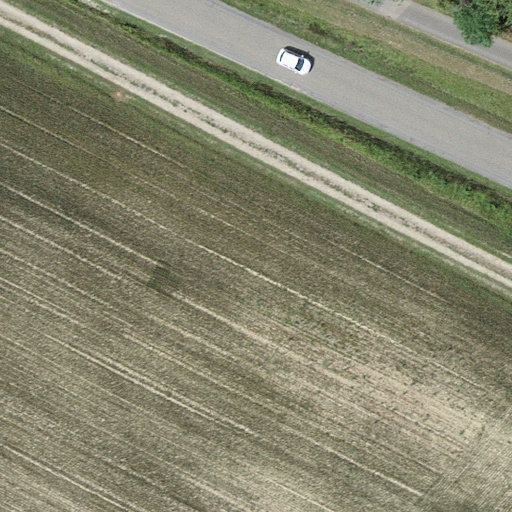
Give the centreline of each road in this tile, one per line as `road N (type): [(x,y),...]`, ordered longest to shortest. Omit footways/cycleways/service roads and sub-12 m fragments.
road 1 (track): [(0,14),(511,280)]
road 2 (unclassified): [(154,0),(511,162)]
road 3 (track): [(376,0),(511,56)]
